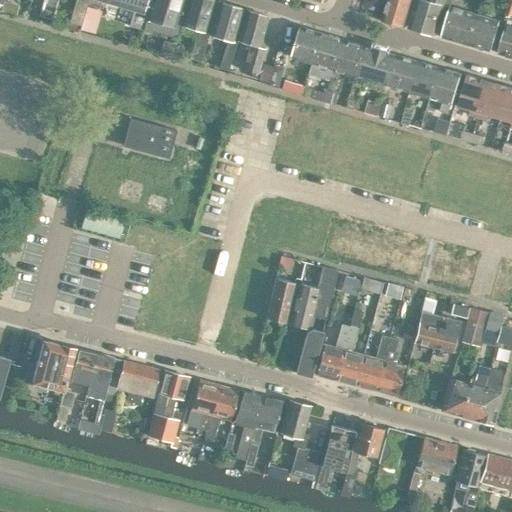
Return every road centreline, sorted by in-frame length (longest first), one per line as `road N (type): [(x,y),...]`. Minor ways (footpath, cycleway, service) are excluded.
road 1 (residential): [(196,361),(251,178),(511,250)]
road 2 (residential): [(511,446),(196,361)]
road 3 (residential): [(196,361),(0,310)]
road 4 (residential): [(333,22),(511,79)]
